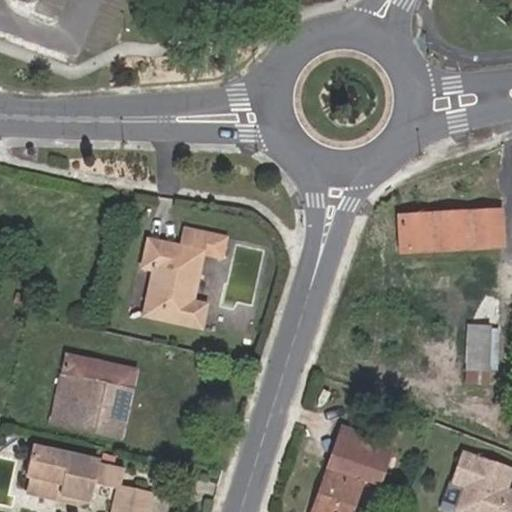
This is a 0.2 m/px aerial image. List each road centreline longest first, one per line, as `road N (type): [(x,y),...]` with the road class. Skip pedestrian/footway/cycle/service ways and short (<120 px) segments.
road 1 (tertiary): [(317,272),(242,511)]
road 2 (tertiary): [(119,120),(292,144)]
road 3 (tertiary): [(276,80),(241,99),(119,120)]
